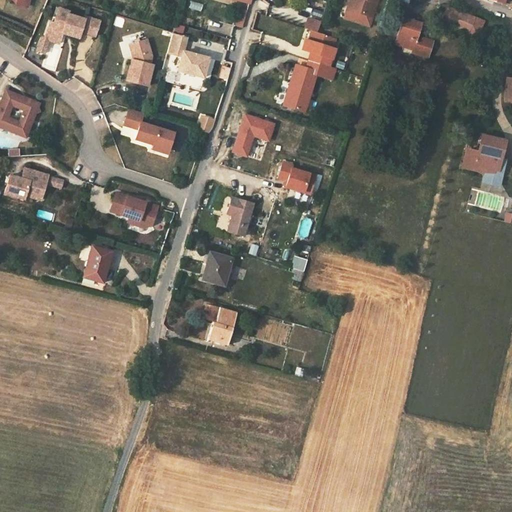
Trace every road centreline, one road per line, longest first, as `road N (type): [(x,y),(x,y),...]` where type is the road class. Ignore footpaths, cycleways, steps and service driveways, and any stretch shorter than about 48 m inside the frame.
road 1 (residential): [(0,46),(84,112),(97,160),(192,201)]
road 2 (residential): [(192,201),(255,0)]
road 3 (residential): [(144,403),(192,201)]
